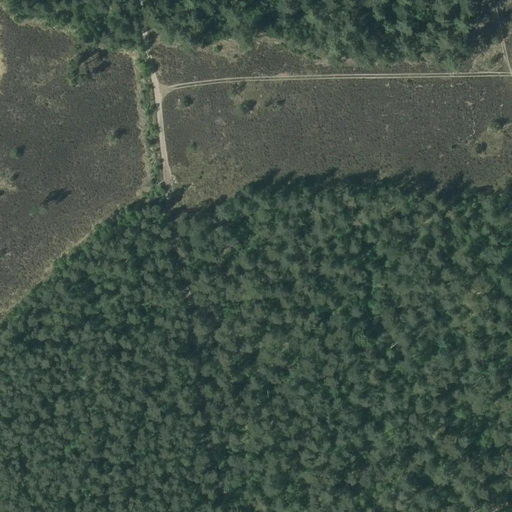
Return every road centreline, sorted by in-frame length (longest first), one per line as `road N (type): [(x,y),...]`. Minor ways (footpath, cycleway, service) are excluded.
road 1 (track): [(136,0),(225,511)]
road 2 (track): [(511,73),(150,80)]
